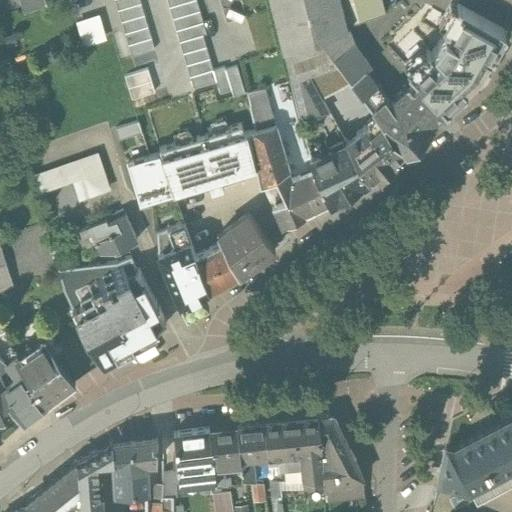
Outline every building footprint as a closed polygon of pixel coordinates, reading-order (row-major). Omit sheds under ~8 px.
[(139,0),(114,0),(131,56),(154,49),(139,0)] [(206,34),(195,0),(167,0),(180,41),(202,35),(206,34)] [(344,23),(338,0),(270,0),(290,79),(308,74),(321,99),(354,82),(351,78),(363,69),(368,65),(351,42),(344,23)] [(338,0),(344,23),(381,11),(378,0),(338,0)] [(446,110),(451,116),(483,84),(511,39),(460,7),(441,43),(410,74),(417,81),(446,110)] [(202,35),(180,41),(193,88),(216,81),(202,35)] [(446,110),(417,81),(412,79),(387,101),(363,69),(351,78),(354,82),(384,122),(386,124),(404,149),(415,140),(435,121),(435,120),(446,110)] [(308,74),(290,79),(299,119),(327,109),(321,99),(308,74)] [(273,124),(263,88),(246,92),(249,103),(256,129),(247,131),(256,171),(259,184),(276,176),(287,171),(283,159),(284,158),(283,158),(285,157),(274,124),(273,124)] [(137,117),(112,124),(116,138),(141,131),(137,117)] [(384,122),(370,133),(365,128),(346,143),(366,180),(385,166),(404,149),(384,122)] [(245,123),(158,149),(159,152),(173,192),(174,195),(207,185),(210,193),(224,189),(222,181),(256,171),(247,131),(245,123)] [(351,192),(366,180),(346,143),(344,141),(330,148),(351,192)] [(34,189),(68,178),(74,197),(108,186),(95,148),(28,170),(34,189)] [(351,192),(330,148),(309,159),(313,168),(329,202),(351,192)] [(139,202),(173,192),(159,152),(127,161),(139,202)] [(313,168),(289,178),(287,171),(276,176),(281,188),(284,187),(289,198),(273,206),(280,226),(329,202),(313,168)] [(259,184),(256,185),(267,208),(273,206),(289,198),(284,187),(281,188),(276,176),(259,184)] [(122,209),(66,228),(73,248),(96,237),(112,230),(107,221),(124,213),(122,209)] [(124,213),(107,221),(112,230),(96,237),(101,248),(114,247),(131,239),(132,240),(136,238),(124,213)] [(273,247),(248,213),(216,236),(222,243),(235,275),(273,247)] [(183,222),(166,228),(173,246),(157,252),(175,295),(178,301),(186,312),(205,299),(202,293),(208,290),(208,289),(194,254),(183,222)] [(173,246),(166,228),(156,231),(157,252),(173,246)] [(0,289),(14,285),(0,243),(0,289)] [(222,243),(194,254),(208,289),(235,275),(222,243)] [(116,262),(57,268),(63,290),(72,307),(82,302),(80,297),(91,291),(101,286),(136,269),(131,256),(116,262)] [(136,269),(101,286),(91,291),(93,296),(82,302),(72,307),(85,336),(103,363),(134,345),(133,342),(157,329),(156,328),(165,319),(138,267),(136,269)] [(33,375),(16,354),(18,353),(0,315),(0,379),(17,409),(14,411),(22,421),(39,408),(29,389),(35,386),(29,379),(33,375)] [(74,382),(47,343),(44,336),(34,343),(33,348),(30,350),(26,349),(18,353),(16,354),(33,375),(29,379),(35,386),(46,403),(74,382)] [(17,409),(0,379),(0,418),(14,411),(17,409)] [(46,403),(35,386),(29,389),(39,408),(46,403)] [(511,415),(452,449),(445,447),(436,482),(468,490),(511,467),(511,415)] [(335,421),(327,416),(317,417),(321,459),(352,454),(335,421)] [(317,417),(264,423),(267,457),(299,453),(302,480),(323,479),(321,459),(317,417)] [(264,423),(237,426),(239,460),(253,458),(267,457),(264,423)] [(237,426),(209,429),(215,479),(223,479),(223,465),(239,463),(239,460),(237,426)] [(209,429),(174,434),(179,483),(215,479),(209,429)] [(155,436),(129,439),(131,463),(145,462),(155,462),(155,436)] [(145,462),(131,463),(129,439),(112,441),(113,460),(115,494),(147,492),(146,481),(146,467),(145,466),(145,462)] [(97,452),(96,452),(97,462),(105,461),(113,460),(112,441),(104,446),(97,452)] [(101,511),(97,462),(96,452),(97,452),(96,451),(76,461),(77,462),(79,511),(101,511)] [(352,454),(321,459),(323,479),(323,485),(333,483),(362,478),(352,454)] [(253,458),(239,460),(239,463),(240,476),(254,476),(253,458)] [(79,511),(77,462),(26,502),(28,505),(32,511),(79,511)] [(174,472),(162,473),(162,482),(162,497),(171,496),(176,496),(174,472)] [(362,478),(333,483),(335,502),(364,498),(362,478)] [(289,496),(289,480),(269,480),(271,496),(289,496)] [(263,483),(253,481),(251,485),(252,500),(265,498),(263,483)] [(162,482),(152,482),(152,497),(161,497),(162,497),(162,482)] [(232,511),(229,490),(212,492),(214,511),(232,511)] [(162,497),(161,497),(161,511),(171,511),(171,496),(162,497)]
